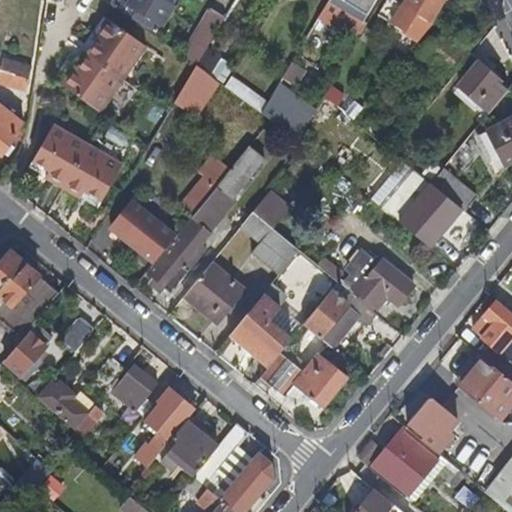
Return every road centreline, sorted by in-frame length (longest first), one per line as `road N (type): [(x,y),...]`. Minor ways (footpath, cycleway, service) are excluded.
road 1 (residential): [(6,210),(321,460)]
road 2 (residential): [(511,233),(321,460)]
